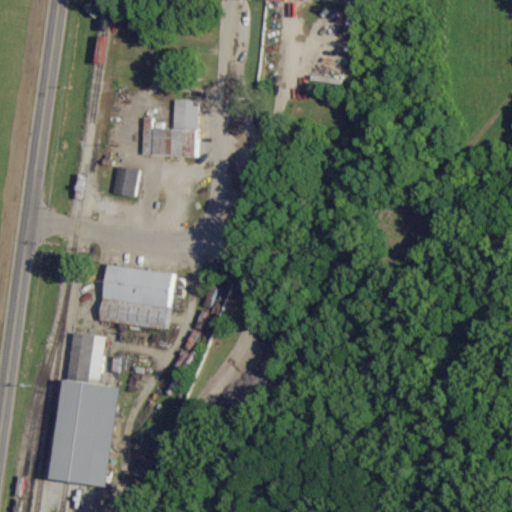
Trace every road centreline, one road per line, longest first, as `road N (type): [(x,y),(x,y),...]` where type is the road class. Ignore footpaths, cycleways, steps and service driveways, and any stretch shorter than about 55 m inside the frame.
road 1 (residential): [(131,511),(136,477),(234,361),(252,325),(247,275),(204,244),(30,218)]
road 2 (residential): [(204,244),(218,194),(228,0)]
road 3 (secondary): [(30,218),(58,0)]
road 4 (secondary): [(30,218),(0,425)]
